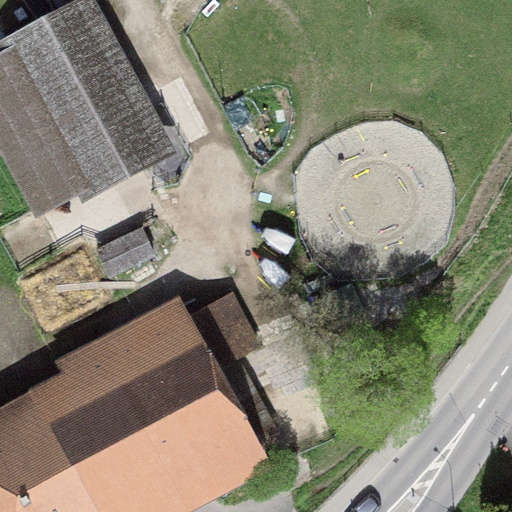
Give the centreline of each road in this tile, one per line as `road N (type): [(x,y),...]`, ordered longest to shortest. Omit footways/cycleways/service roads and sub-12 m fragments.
road 1 (track): [(134,0),(240,236),(298,395),(296,479),(265,511)]
road 2 (secondary): [(399,511),(511,354)]
